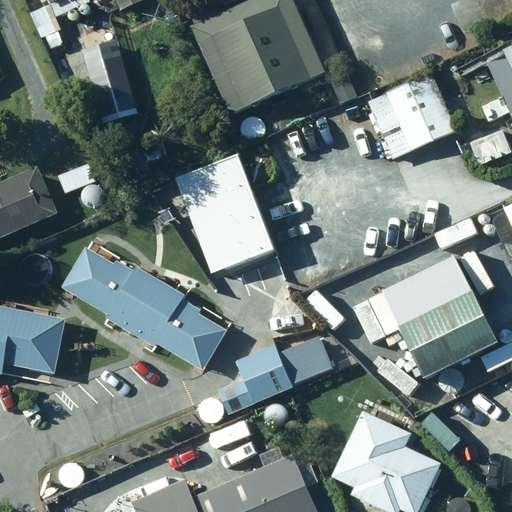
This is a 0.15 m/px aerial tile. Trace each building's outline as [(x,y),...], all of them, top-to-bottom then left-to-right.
[(83,0),(99,34),(148,12),(142,0),(83,0)] [(289,0),(254,0),(187,29),(225,116),(321,75),(289,0)] [(511,56),(493,65),(508,97),(485,107),(493,125),(511,115),(511,56)] [(328,80),(340,105),(357,97),(345,72),(328,80)] [(436,75),(373,102),(398,161),(462,133),(436,75)] [(511,157),(510,150),(482,158),(486,173),(511,165),(511,157)] [(232,158),(218,164),(222,175),(237,169),(232,158)] [(208,313),(189,302),(191,298),(143,270),(141,273),(123,263),(120,267),(91,250),(67,292),(115,320),(112,323),(162,352),(165,348),(209,374),(233,332),(206,317),(208,313)] [(466,258),(392,294),(436,382),(509,345),(466,258)] [(0,303),(0,372),(8,374),(11,362),(61,373),(73,319),(0,303)] [(249,380),(225,390),(235,414),(300,387),(299,384),(312,379),(299,347),(285,353),(282,345),(242,362),(249,380)] [(328,480),(351,491),(348,499),(376,511),(417,511),(439,466),(403,450),(409,437),(359,414),(328,480)] [(197,444),(203,458),(255,435),(249,421),(197,444)] [(315,511),(294,461),(197,502),(190,487),(141,508),(142,511),(315,511)]
